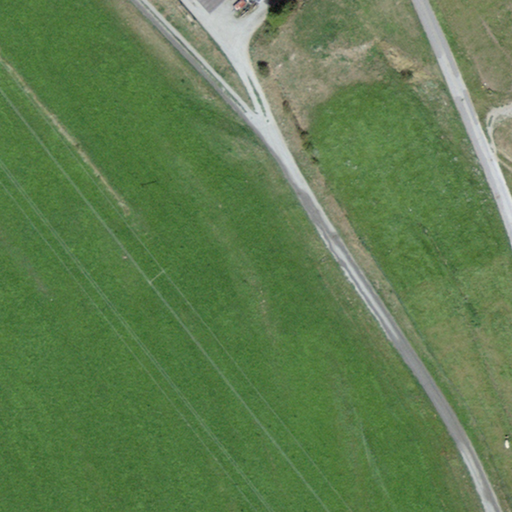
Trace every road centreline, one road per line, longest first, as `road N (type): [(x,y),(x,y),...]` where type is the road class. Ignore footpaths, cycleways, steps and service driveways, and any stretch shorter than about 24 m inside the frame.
road 1 (track): [(493,511),(410,349),(247,109),(139,0)]
road 2 (unclassified): [(511,222),(420,0)]
